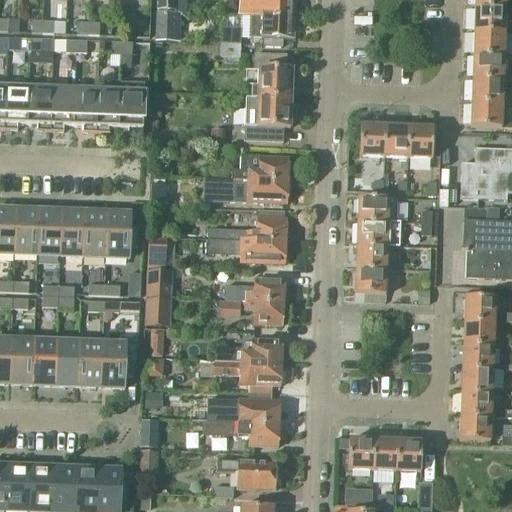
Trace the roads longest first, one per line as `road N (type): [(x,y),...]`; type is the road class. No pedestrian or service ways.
road 1 (residential): [(328,93),(317,406)]
road 2 (residential): [(437,410),(443,288)]
road 3 (residential): [(449,93),(328,93)]
road 4 (residential): [(317,406),(437,410)]
